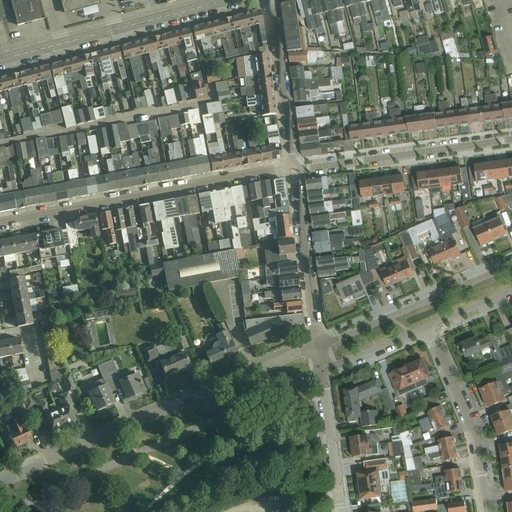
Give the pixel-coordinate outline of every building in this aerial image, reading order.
[(34,0),(10,0),(18,26),(40,20),(34,0)] [(61,0),(65,14),(100,4),(98,0),(61,0)] [(315,30),(307,0),(301,0),(297,1),(302,20),(306,19),(309,31),(315,30)] [(323,14),(318,0),(307,0),(315,30),(317,34),(324,32),(319,15),(323,14)] [(339,35),(330,0),(318,0),(323,14),(326,13),(332,36),(339,35)] [(341,0),(330,0),(339,35),(339,36),(344,35),(341,22),(343,22),(340,9),(344,8),(341,0)] [(359,17),(355,0),(343,0),(346,8),(350,7),(354,25),(361,23),(359,17)] [(367,2),(366,0),(355,0),(359,17),(361,23),(361,27),(367,25),(365,16),(366,15),(363,3),(367,2)] [(382,17),(376,0),(366,0),(367,2),(370,1),(375,19),(382,17)] [(376,0),(382,17),(383,22),(390,20),(384,0),(376,0)] [(401,6),(399,0),(391,0),(394,8),(401,6)] [(416,0),(404,0),(408,14),(419,11),(416,0)] [(429,0),(430,2),(431,7),(433,13),(434,15),(443,13),(439,0),(429,0)] [(441,0),(446,14),(452,13),(449,4),(448,0),(441,0)] [(297,14),(295,2),(284,5),(281,8),(283,17),(297,14)] [(260,11),(251,13),(254,26),(259,25),(260,29),(262,44),(267,44),(265,28),(260,11)] [(408,23),(405,12),(398,13),(401,25),(408,23)] [(254,26),(251,13),(241,16),(249,47),(251,55),(256,54),(254,46),(249,28),(254,26)] [(299,26),(297,14),(283,17),(284,28),(299,26)] [(249,47),(241,16),(231,19),(235,32),(240,30),(245,49),(239,50),(241,56),(251,55),(249,47)] [(235,32),(231,19),(221,21),(229,53),(231,58),(241,56),(239,50),(234,51),(229,33),(235,32)] [(229,53),(221,21),(212,24),(215,37),(216,41),(222,39),(227,60),(231,58),(229,53)] [(215,37),(212,24),(202,26),(211,58),(215,56),(210,38),(215,37)] [(211,58),(202,26),(192,29),(196,42),(202,40),(206,59),(211,58)] [(299,30),(299,26),(284,28),(286,40),(300,38),(299,30)] [(189,30),(189,29),(180,32),(183,45),(185,53),(187,62),(197,59),(190,30),(189,30)] [(321,53),(320,49),(306,49),(304,29),(299,30),(300,38),(302,51),(302,53),(321,53)] [(183,45),(180,32),(170,35),(177,65),(182,63),(178,47),(183,45)] [(177,65),(170,35),(160,37),(164,51),(169,49),(173,66),(177,65)] [(164,51),(160,37),(150,40),(158,71),(159,71),(161,78),(170,76),(167,66),(163,67),(158,52),(164,51)] [(302,51),(300,38),(286,40),(288,53),(302,51)] [(497,55),(493,39),(482,42),(486,58),(497,55)] [(158,71),(150,40),(141,42),(144,56),(149,54),(154,72),(158,71)] [(144,56),(141,42),(131,45),(139,76),(144,75),(139,57),(144,56)] [(459,59),(457,55),(453,42),(442,44),(445,59),(447,59),(459,59)] [(430,54),(428,47),(428,43),(414,47),(417,58),(432,58),(430,54)] [(139,76),(131,45),(121,47),(125,61),(130,60),(136,85),(141,84),(139,76)] [(119,48),(109,51),(112,64),(118,63),(122,81),(127,79),(119,48)] [(109,51),(100,53),(107,84),(109,90),(114,89),(111,75),(115,74),(112,64),(109,51)] [(107,84),(100,53),(90,56),(95,77),(100,75),(103,85),(107,84)] [(302,53),(288,53),(290,64),(307,63),(307,65),(315,65),(314,59),(324,59),(324,58),(339,58),(339,53),(321,53),(302,53)] [(270,65),(268,54),(243,58),(245,69),(270,65)] [(95,77),(90,56),(80,58),(88,90),(93,88),(90,78),(95,77)] [(373,57),(365,58),(366,68),(374,67),(373,57)] [(88,90),(80,58),(70,61),(76,82),(81,81),(84,91),(88,90)] [(76,82),(70,61),(61,63),(69,95),(73,93),(71,83),(76,82)] [(69,95),(61,63),(51,66),(54,79),(57,91),(62,89),(64,96),(69,95)] [(424,63),(415,64),(416,74),(425,73),(424,63)] [(271,75),(270,65),(245,69),(246,79),(257,77),(271,75)] [(48,67),(39,69),(42,83),(47,81),(52,99),(56,98),(48,67)] [(342,80),(341,67),(336,67),(330,67),(331,80),(338,80),(342,80)] [(290,69),(292,80),(312,80),(311,74),(304,74),(303,68),(290,69)] [(42,83),(39,69),(29,72),(37,103),(41,102),(37,84),(42,83)] [(37,103),(29,72),(20,74),(23,87),(28,86),(32,104),(37,103)] [(23,87),(20,74),(9,77),(17,108),(18,108),(20,119),(27,117),(25,106),(22,107),(18,89),(23,87)] [(272,85),(271,75),(257,77),(246,79),(247,89),(272,85)] [(17,108),(9,77),(0,79),(3,93),(9,91),(14,114),(18,113),(17,108)] [(329,80),(320,81),(320,80),(312,80),(292,80),(293,91),(318,90),(318,88),(330,86),(329,80)] [(207,96),(203,83),(193,86),(197,99),(207,96)] [(229,91),(228,83),(216,85),(218,93),(229,91)] [(183,84),(173,87),(177,102),(186,100),(183,84)] [(274,95),(272,85),(247,89),(248,98),(274,95)] [(322,97),(321,94),(321,92),(319,93),(318,90),(293,91),(295,102),(312,102),(311,98),(322,97)] [(154,106),(150,92),(144,93),(145,97),(148,107),(154,106)] [(231,101),(229,92),(218,94),(219,103),(221,102),(231,101)] [(274,95),(248,98),(249,108),(275,105),(274,95)] [(494,95),(489,96),(493,121),(504,119),(502,106),(496,106),(494,95)] [(493,121),(489,96),(484,97),(486,108),(480,109),(482,123),(493,121)] [(148,107),(145,97),(135,100),(137,109),(148,107)] [(470,124),(466,99),(460,100),(462,111),(457,112),(455,112),(457,126),(459,126),(470,124)] [(482,123),(480,109),(478,109),(473,110),(471,99),(466,99),(470,124),(480,123),(482,123)] [(223,113),(221,102),(219,103),(206,105),(208,115),(212,114),(223,113)] [(447,102),(442,103),(446,128),(457,126),(455,112),(449,113),(447,102)] [(446,128),(442,103),(437,103),(439,114),(433,115),(435,129),(446,128)] [(511,118),(511,103),(502,105),(502,106),(504,119),(506,119),(511,118)] [(276,115),(275,105),(249,108),(250,113),(258,112),(258,110),(262,109),(263,117),(276,115)] [(327,111),(326,105),(296,109),(297,120),(315,117),(314,113),(327,111)] [(74,114),(72,107),(62,110),(67,130),(77,127),(74,114)] [(105,110),(107,119),(115,117),(113,108),(105,110)] [(106,120),(104,109),(94,111),(96,122),(106,120)] [(398,109),(393,110),(397,135),(408,133),(406,119),(400,120),(398,109)] [(96,122),(94,111),(93,110),(84,112),(87,125),(96,122)] [(188,112),(188,114),(190,125),(190,126),(200,124),(198,110),(188,112)] [(397,135),(393,110),(388,110),(390,121),(384,122),(386,136),(397,135)] [(87,125),(84,112),(74,114),(77,127),(87,125)] [(386,136),(384,122),(377,123),(375,112),(370,113),(374,138),(384,136),(386,136)] [(374,138),(370,113),(365,113),(367,125),(359,126),(361,140),(374,138)] [(190,125),(188,114),(179,116),(180,127),(190,125)] [(216,134),(214,125),(212,114),(208,115),(202,116),(206,135),(216,134)] [(53,127),(50,115),(40,118),(43,130),(53,127)] [(349,136),(350,140),(350,141),(361,140),(359,126),(354,126),(352,115),(347,116),(348,127),(349,136)] [(435,129),(433,115),(419,117),(421,131),(433,129),(435,129)] [(180,127),(179,116),(167,118),(170,131),(181,128),(180,127)] [(330,124),(329,117),(297,121),(299,132),(318,130),(317,126),(330,124)] [(421,131),(419,117),(406,119),(408,133),(421,131)] [(28,118),(20,120),(21,125),(23,133),(24,133),(32,131),(28,118)] [(43,130),(40,118),(35,119),(38,131),(43,130)] [(64,127),(61,118),(52,120),(54,130),(64,127)] [(170,131),(167,118),(158,120),(160,132),(170,131)] [(147,123),(150,137),(150,139),(158,137),(155,122),(147,123)] [(150,137),(147,123),(137,125),(139,139),(150,137)] [(23,133),(20,124),(14,125),(17,135),(23,133)] [(129,141),(127,127),(126,124),(116,126),(119,143),(129,141)] [(139,139),(137,125),(127,127),(129,141),(139,139)] [(119,143),(116,126),(106,128),(106,130),(110,149),(110,152),(121,150),(119,143)] [(110,149),(106,130),(97,132),(100,151),(110,149)] [(331,137),(330,130),(299,134),(300,145),(319,143),(318,139),(331,137)] [(282,159),(279,132),(267,134),(269,147),(272,161),(282,159)] [(272,161),(269,147),(262,149),(261,145),(263,144),(262,136),(261,136),(261,133),(257,134),(258,142),(262,163),(272,161)] [(75,135),(66,137),(67,146),(76,145),(75,135)] [(242,167),(237,141),(237,136),(233,137),(235,150),(237,149),(238,154),(230,155),(233,169),(242,167)] [(62,154),(69,152),(67,146),(66,137),(59,138),(62,154)] [(53,139),(46,141),(48,152),(55,150),(53,139)] [(94,139),(87,140),(90,156),(97,154),(94,139)] [(210,173),(205,146),(201,146),(199,139),(193,141),(200,175),(210,173)] [(46,140),(38,141),(41,159),(49,158),(48,152),(46,141),(46,140)] [(222,140),(217,141),(218,147),(223,171),(233,169),(230,155),(227,156),(224,152),(222,140)] [(252,165),(250,151),(242,153),(241,148),(244,148),(242,140),(237,141),(242,167),(252,165)] [(343,147),(344,152),(352,151),(350,141),(350,140),(345,141),(301,147),(302,158),(328,155),(327,149),(343,147)] [(200,175),(193,141),(188,142),(191,160),(186,161),(189,177),(200,175)] [(27,155),(37,154),(35,142),(25,143),(27,155)] [(262,163),(258,142),(248,144),(250,151),(252,165),(262,163)] [(28,161),(27,155),(25,143),(15,145),(18,163),(28,161)] [(189,177),(186,161),(183,162),(180,144),(173,146),(179,179),(189,177)] [(169,181),(166,165),(160,166),(157,146),(152,147),(153,151),(159,183),(169,181)] [(179,179),(173,146),(169,147),(172,164),(166,165),(169,181),(179,179)] [(218,147),(208,149),(210,159),(213,173),(223,171),(218,147)] [(0,168),(8,167),(4,148),(0,148),(0,168)] [(159,183),(153,151),(148,152),(150,162),(144,163),(145,169),(149,185),(159,183)] [(149,185),(145,169),(140,170),(137,154),(132,155),(132,157),(138,187),(149,185)] [(128,189),(122,159),(122,155),(112,157),(112,161),(118,191),(128,189)] [(108,193),(105,177),(100,178),(96,156),(91,157),(92,165),(98,195),(108,193)] [(138,187),(132,157),(122,159),(128,189),(138,187)] [(67,201),(64,185),(58,186),(56,174),(58,174),(55,158),(49,159),(52,175),(57,203),(67,201)] [(118,191),(112,161),(107,162),(110,176),(105,177),(108,193),(118,191)] [(509,178),(506,162),(495,164),(498,180),(509,178)] [(498,180),(495,164),(485,165),(487,181),(498,180)] [(98,195),(92,165),(87,165),(90,180),(85,181),(88,197),(98,195)] [(487,181),(485,165),(474,167),(474,168),(468,168),(470,184),(487,181)] [(26,209),(23,193),(17,194),(12,166),(8,167),(11,183),(16,210),(26,209)] [(470,200),(466,169),(460,169),(449,170),(451,186),(457,186),(458,193),(462,193),(463,203),(470,200)] [(47,205),(44,189),(40,189),(37,170),(30,171),(32,180),(37,207),(47,205)] [(88,197),(85,181),(79,182),(77,170),(72,171),(78,199),(88,197)] [(451,186),(449,170),(438,172),(440,188),(451,186)] [(78,199),(72,171),(68,172),(70,184),(64,185),(67,201),(78,199)] [(440,188),(438,172),(427,173),(429,189),(430,194),(441,193),(440,188)] [(356,186),(354,173),(348,174),(350,187),(356,186)] [(429,189),(427,173),(416,175),(418,191),(429,189)] [(43,183),(44,189),(47,205),(57,203),(52,175),(48,176),(49,182),(43,183)] [(328,190),(326,177),(305,180),(307,192),(328,190)] [(402,177),(391,178),(393,194),(404,193),(402,177)] [(393,194),(391,178),(380,180),(383,196),(393,194)] [(37,207),(32,180),(25,182),(24,184),(22,184),(23,193),(26,209),(37,207)] [(283,180),(272,181),(275,200),(280,200),(282,210),(276,210),(277,217),(290,215),(285,181),(283,180)] [(383,196),(380,180),(370,181),(372,197),(383,196)] [(372,197),(370,181),(358,183),(361,199),(372,197)] [(272,197),(270,182),(259,184),(265,219),(272,218),(268,198),(272,197)] [(16,210),(11,183),(7,184),(8,190),(2,191),(6,212),(16,210)] [(265,219),(259,184),(248,186),(251,201),(255,200),(259,220),(265,219)] [(358,198),(356,186),(350,187),(351,199),(358,198)] [(241,188),(230,190),(236,219),(236,221),(238,230),(247,228),(245,219),(245,214),(247,214),(244,200),(248,199),(246,187),(241,188)] [(492,187),(488,187),(489,196),(496,195),(496,191),(493,191),(492,187)] [(339,188),(328,190),(307,192),(308,203),(323,201),(323,196),(340,194),(339,188)] [(230,190),(220,192),(223,210),(226,223),(230,222),(236,221),(236,219),(230,190)] [(220,192),(208,194),(214,225),(220,224),(226,223),(223,210),(220,192)] [(214,225),(208,194),(198,196),(201,214),(206,213),(208,226),(214,225)] [(511,197),(511,195),(502,197),(505,206),(511,202),(511,197)] [(196,197),(185,199),(194,244),(200,243),(194,216),(199,215),(196,197)] [(507,209),(505,206),(502,197),(495,199),(500,212),(507,209)] [(194,244),(185,199),(174,201),(177,219),(182,218),(187,245),(194,244)] [(422,199),(415,200),(418,220),(425,219),(422,199)] [(331,213),(330,206),(343,205),(343,200),(308,205),(310,215),(331,213)] [(177,219),(174,201),(163,203),(169,233),(172,249),(178,248),(173,219),(177,219)] [(163,203),(153,205),(156,223),(160,222),(162,234),(160,234),(164,251),(172,249),(169,233),(163,203)] [(453,204),(443,206),(443,208),(444,215),(454,210),(453,204)] [(149,206),(138,207),(138,208),(143,236),(144,243),(149,242),(151,242),(148,224),(152,223),(149,206)] [(470,226),(462,207),(455,210),(463,229),(470,226)] [(443,208),(433,210),(434,219),(444,215),(443,208)] [(132,209),(123,210),(128,244),(129,250),(129,254),(130,255),(134,254),(137,254),(136,249),(134,236),(137,236),(136,227),(132,209)] [(123,210),(112,212),(115,232),(120,231),(123,245),(124,251),(129,250),(128,244),(123,210)] [(362,226),(360,211),(351,213),(353,227),(361,226),(362,226)] [(109,245),(116,244),(110,213),(100,215),(103,231),(106,231),(109,245)] [(346,219),(345,213),(311,217),(312,223),(311,224),(311,227),(312,228),(313,229),(330,227),(330,221),(346,219)] [(444,215),(434,219),(431,220),(447,258),(452,256),(453,259),(460,256),(452,235),(457,233),(449,213),(444,215)] [(506,236),(499,219),(497,214),(484,219),(486,225),(493,241),(506,236)] [(291,227),(290,215),(277,217),(274,218),(275,223),(260,225),(259,220),(252,221),(254,232),(257,231),(291,227)] [(96,216),(77,219),(78,222),(74,223),(74,224),(65,225),(67,231),(71,256),(77,255),(76,245),(78,245),(75,233),(90,230),(91,238),(99,237),(96,216)] [(493,241),(486,225),(484,219),(471,224),(481,247),(493,241)] [(446,259),(447,258),(431,220),(406,231),(412,245),(414,247),(420,245),(416,236),(429,231),(431,235),(430,237),(432,242),(434,242),(437,249),(428,252),(433,264),(440,261),(442,262),(445,260),(446,259)] [(362,235),(361,226),(353,227),(349,227),(350,237),(362,235)] [(293,238),(291,227),(257,231),(258,237),(276,235),(277,240),(293,238)] [(72,261),(71,256),(67,231),(58,233),(58,231),(51,232),(56,259),(57,264),(72,261)] [(412,245),(406,231),(396,235),(402,249),(412,245)] [(56,259),(51,232),(45,234),(45,236),(36,237),(39,251),(41,262),(43,261),(43,260),(55,258),(55,259),(56,259)] [(344,234),(339,234),(328,236),(327,232),(312,234),(314,244),(344,240),(344,234)] [(246,235),(239,236),(240,240),(242,247),(242,248),(249,247),(246,235)] [(39,251),(36,237),(36,236),(24,238),(27,257),(32,256),(32,255),(32,252),(39,251)] [(27,257),(24,238),(12,240),(15,255),(15,259),(27,257)] [(342,251),(341,246),(352,244),(351,239),(344,240),(314,244),(315,254),(331,252),(342,251)] [(15,255),(12,240),(0,242),(3,258),(15,255)] [(231,249),(229,240),(218,242),(220,252),(231,249)] [(242,247),(240,240),(232,241),(234,249),(242,247)] [(293,240),(278,242),(279,250),(264,252),(266,267),(287,264),(286,255),(295,254),(293,240)] [(149,242),(144,243),(149,266),(153,265),(151,249),(152,249),(151,242),(149,242)] [(220,252),(218,242),(213,243),(214,245),(208,246),(210,254),(220,252)] [(413,269),(411,263),(418,260),(412,246),(405,249),(408,256),(404,258),(404,260),(392,265),(399,281),(409,277),(409,278),(413,277),(412,276),(413,276),(411,270),(413,269)] [(240,278),(239,270),(237,250),(163,264),(168,292),(240,278)] [(370,250),(365,252),(366,262),(368,273),(378,268),(370,250)] [(366,262),(365,252),(365,251),(357,252),(359,262),(366,262)] [(315,258),(317,268),(347,264),(352,263),(351,257),(333,259),(333,255),(315,258)] [(366,262),(359,262),(361,274),(368,273),(366,262)] [(287,264),(266,267),(265,267),(266,278),(298,274),(296,263),(287,264)] [(162,264),(150,267),(152,275),(157,274),(157,276),(164,274),(162,264)] [(347,265),(347,264),(317,268),(318,278),(335,276),(335,271),(348,270),(348,268),(350,267),(350,264),(347,265)] [(399,281),(392,265),(379,271),(386,287),(399,281)] [(360,287),(373,282),(369,273),(368,273),(347,276),(346,275),(339,278),(342,283),(336,286),(338,289),(335,291),(338,297),(341,296),(342,301),(354,296),(355,300),(364,297),(360,287)] [(298,276),(266,280),(266,285),(280,284),(281,289),(299,286),(298,276)] [(27,290),(24,277),(9,280),(11,293),(27,290)] [(250,295),(248,283),(241,284),(243,296),(250,295)] [(300,289),(265,293),(266,299),(283,297),(283,302),(301,300),(300,289)] [(28,296),(27,290),(11,293),(14,305),(35,300),(34,294),(28,296)] [(135,290),(116,294),(117,300),(137,297),(135,290)] [(252,308),(250,295),(243,296),(244,308),(252,308)] [(37,312),(35,300),(14,305),(16,316),(31,313),(37,312)] [(302,302),(269,306),(269,312),(287,310),(287,314),(303,312),(302,302)] [(511,317),(509,310),(501,313),(505,324),(511,321),(511,317)] [(258,311),(252,313),(254,319),(261,317),(258,311)] [(34,326),(31,313),(16,316),(18,329),(34,326)] [(251,347),(304,324),(303,314),(245,322),(247,330),(244,331),(251,347)] [(54,328),(53,322),(47,323),(41,324),(42,330),(54,328)] [(216,335),(219,340),(217,341),(216,342),(215,343),(215,344),(214,345),(214,346),(214,347),(214,348),(214,349),(214,350),(215,350),(206,354),(210,362),(209,362),(210,364),(211,364),(212,366),(220,362),(219,360),(236,353),(232,343),(223,324),(218,326),(222,333),(216,335)] [(55,334),(54,328),(42,330),(43,336),(55,334)] [(472,373),(474,378),(477,385),(499,376),(510,371),(511,370),(511,349),(510,346),(499,350),(492,335),(485,338),(487,341),(478,345),(476,338),(460,345),(466,358),(481,351),(490,347),(496,363),(472,373)] [(159,358),(167,376),(182,370),(183,372),(191,369),(183,350),(190,347),(186,337),(175,341),(178,350),(161,357),(156,345),(144,350),(149,362),(159,358)] [(20,340),(9,342),(12,357),(23,355),(20,340)] [(12,357),(9,342),(0,343),(0,358),(0,359),(12,357)] [(113,361),(106,364),(113,381),(119,378),(128,399),(145,392),(137,371),(120,378),(113,361)] [(421,361),(408,367),(415,384),(428,378),(424,368),(425,367),(423,364),(422,363),(421,361)] [(62,369),(61,363),(49,365),(50,371),(62,369)] [(106,407),(114,404),(106,384),(113,381),(106,364),(99,367),(104,379),(83,388),(86,396),(90,394),(97,411),(98,410),(99,411),(106,408),(106,407)] [(415,384),(408,367),(407,367),(405,367),(401,369),(401,370),(392,374),(397,384),(393,386),(396,392),(415,384)] [(63,375),(62,369),(50,371),(51,377),(63,375)] [(26,370),(15,372),(17,378),(27,376),(26,370)] [(484,399),(507,389),(504,381),(511,377),(511,374),(510,371),(499,376),(501,381),(479,390),(484,399)] [(64,378),(70,392),(76,389),(70,375),(64,378)] [(27,376),(17,378),(19,384),(29,381),(27,376)] [(29,381),(19,384),(21,390),(31,387),(29,381)] [(357,389),(343,390),(347,419),(348,419),(348,423),(356,422),(356,418),(360,418),(361,428),(378,425),(376,410),(360,413),(359,401),(363,400),(363,399),(370,396),(372,399),(382,395),(380,391),(381,391),(377,381),(357,389)] [(31,387),(21,390),(23,396),(31,393),(33,392),(31,387)] [(381,391),(380,391),(382,395),(389,411),(394,408),(386,389),(381,391)] [(509,394),(507,389),(484,399),(483,401),(484,403),(485,404),(487,408),(506,401),(504,396),(509,394)] [(65,408),(57,411),(64,427),(76,422),(71,412),(77,409),(70,392),(60,397),(65,408)] [(36,405),(31,393),(23,397),(28,409),(36,405)] [(435,403),(439,402),(436,395),(422,401),(425,407),(435,403)] [(47,402),(37,407),(44,424),(48,423),(52,432),(64,427),(57,411),(54,405),(49,407),(47,402)] [(437,408),(435,403),(425,407),(429,417),(418,421),(420,427),(445,416),(443,412),(444,411),(443,408),(441,408),(441,406),(437,408)] [(511,404),(510,405),(501,408),(503,413),(491,417),(492,421),(491,423),(492,425),(494,426),(511,420),(511,404)] [(401,405),(394,408),(399,418),(405,415),(401,405)] [(447,421),(445,416),(420,427),(422,432),(433,428),(435,433),(449,427),(449,426),(449,424),(448,422),(447,421)] [(33,441),(26,425),(24,426),(21,419),(8,424),(12,432),(10,433),(16,448),(33,441)] [(511,420),(494,426),(494,427),(493,428),(494,431),(496,431),(497,436),(511,430),(511,420)] [(412,444),(408,431),(399,434),(399,436),(401,442),(403,447),(409,445),(412,444)] [(379,445),(378,438),(374,435),(350,438),(350,442),(349,442),(350,448),(377,445),(379,445)] [(424,449),(426,455),(430,454),(455,448),(454,444),(455,442),(454,439),(453,438),(453,437),(438,441),(439,446),(424,449)] [(405,457),(403,447),(401,442),(391,443),(393,458),(405,457)] [(511,444),(499,446),(500,451),(499,453),(499,455),(501,456),(501,458),(511,456),(511,444)] [(378,455),(377,445),(350,448),(351,454),(352,454),(353,458),(378,455)] [(412,458),(409,445),(403,447),(405,457),(405,459),(412,458)] [(456,453),(455,448),(430,454),(431,460),(442,457),(443,462),(458,459),(458,458),(458,456),(458,454),(456,453)] [(511,456),(501,458),(502,469),(511,468),(511,456)] [(414,470),(412,458),(405,459),(407,471),(414,470)] [(389,480),(389,476),(386,459),(370,461),(371,472),(357,474),(359,483),(356,485),(357,490),(359,491),(361,500),(381,497),(379,481),(389,480)] [(511,468),(502,469),(504,481),(511,479),(511,468)] [(421,486),(420,476),(419,469),(414,470),(407,471),(408,476),(409,487),(421,486)] [(460,469),(445,471),(445,476),(435,478),(435,484),(461,480),(461,475),(462,474),(461,471),(460,471),(460,469)] [(511,479),(504,481),(503,483),(504,486),(505,486),(506,492),(511,491),(511,479)] [(409,501),(407,480),(390,483),(392,503),(409,501)] [(462,485),(461,480),(435,484),(430,485),(430,490),(434,490),(436,500),(449,498),(448,493),(463,491),(463,490),(464,488),(463,486),(462,485)] [(436,500),(412,503),(413,511),(419,511),(437,510),(436,500)] [(455,503),(455,501),(439,504),(440,507),(441,506),(442,510),(448,510),(448,511),(465,511),(464,502),(455,503)]
